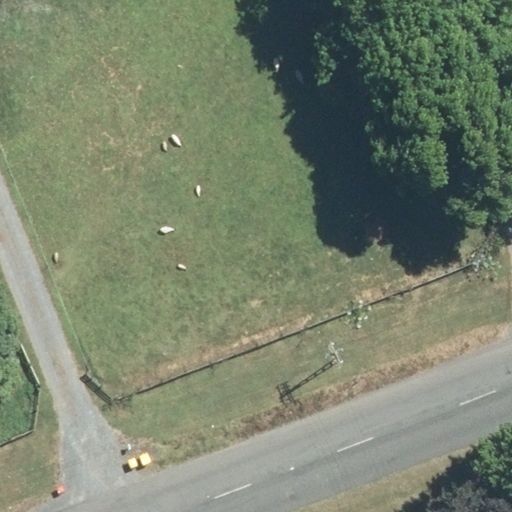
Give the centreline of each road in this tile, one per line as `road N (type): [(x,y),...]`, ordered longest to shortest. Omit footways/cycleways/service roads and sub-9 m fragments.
road 1 (unclassified): [(511,389),(188,511)]
road 2 (unknown): [(85,511),(0,282)]
